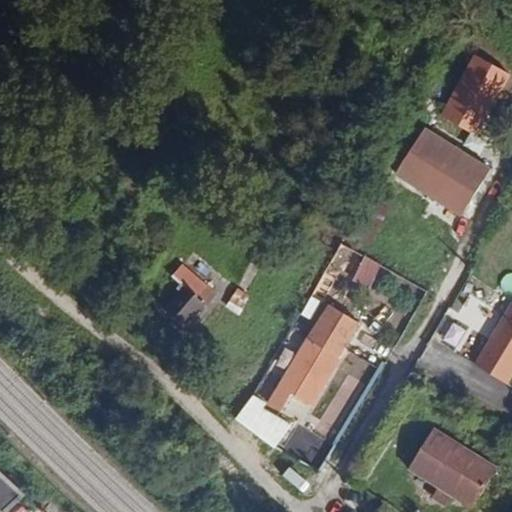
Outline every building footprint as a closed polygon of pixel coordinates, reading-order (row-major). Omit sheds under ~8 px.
[(485,80),(492,69),(479,61),(449,113),(471,126),(495,85),(485,80)] [(501,74),(492,69),(485,80),(495,85),(501,74)] [(428,129),(400,176),(465,216),(494,169),(428,129)] [(371,213),(358,236),(369,243),(383,220),(371,213)] [(183,280),(163,302),(181,319),(211,284),(182,256),(170,269),(183,280)] [(381,265),(364,257),(353,280),(370,288),(381,265)] [(509,385),(511,380),(511,302),(475,364),(509,385)] [(452,309),(432,342),(463,361),(483,327),(452,309)] [(306,330),(301,339),(332,358),(337,348),(306,330)] [(332,358),(301,339),(276,381),(276,383),(270,394),(282,402),(288,391),(306,401),(332,358)] [(349,374),(313,432),(332,444),(368,386),(349,374)] [(434,429),(409,470),(474,508),(498,468),(434,429)] [(0,511),(23,493),(0,472),(0,511)]
